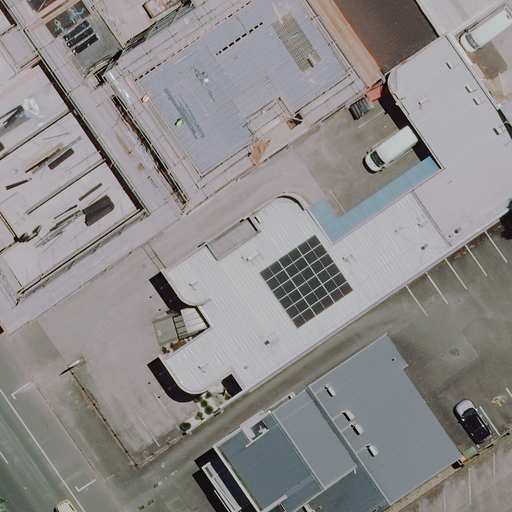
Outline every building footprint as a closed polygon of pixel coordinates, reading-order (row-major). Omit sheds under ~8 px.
[(265,0),(181,0),(87,62),(0,118),(0,132),(66,233),(313,71),(265,0)] [(0,0),(0,118),(87,62),(44,0),(0,0)] [(409,0),(424,23),(459,0),(409,0)] [(233,379),(247,398),(511,208),(511,135),(495,111),(442,39),(381,83),(433,156),(339,223),(322,200),(302,214),(297,207),(278,206),(273,200),(163,279),(181,304),(192,310),(195,308),(212,332),(164,366),(184,394),(194,399),(205,399),(233,379)] [(511,99),(495,111),(511,135),(511,99)] [(378,511),(465,455),(384,333),(213,446),(257,511),(378,511)]
